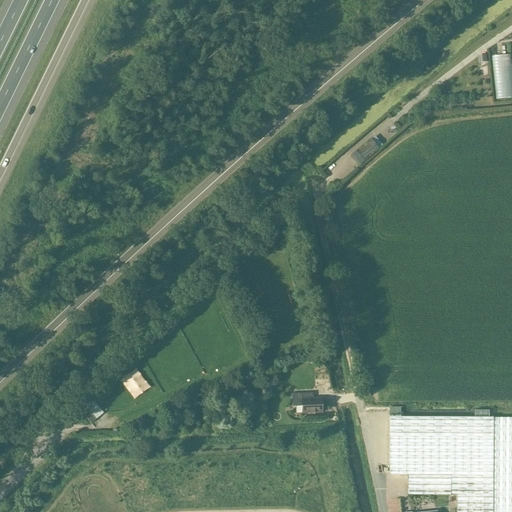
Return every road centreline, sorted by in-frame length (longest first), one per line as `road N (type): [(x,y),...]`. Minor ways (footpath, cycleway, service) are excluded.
road 1 (motorway): [(0,378),(213,177),(420,0)]
road 2 (motorway): [(0,171),(85,0)]
